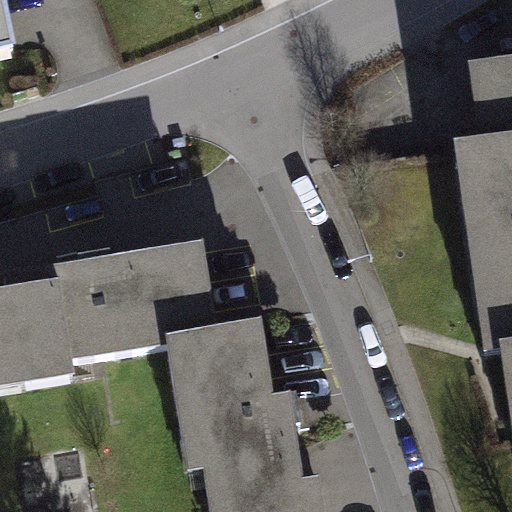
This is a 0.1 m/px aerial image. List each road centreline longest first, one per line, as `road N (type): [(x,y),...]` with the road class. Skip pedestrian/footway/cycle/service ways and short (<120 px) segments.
road 1 (residential): [(241,69),(368,368),(411,511)]
road 2 (residential): [(241,69),(0,161)]
road 3 (residential): [(387,0),(241,69)]
